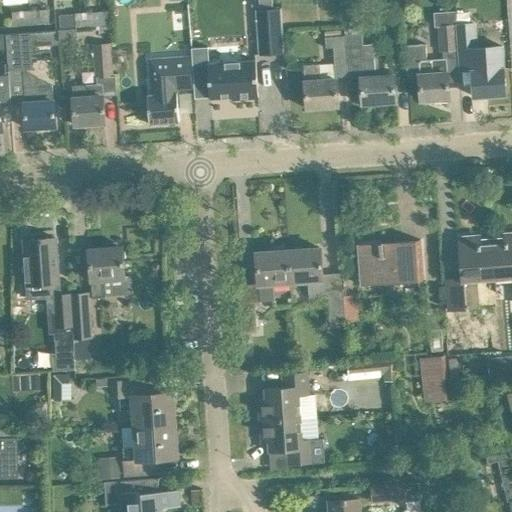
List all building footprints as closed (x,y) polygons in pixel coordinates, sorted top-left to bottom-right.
[(259,0),(260,10),(255,10),(258,54),(284,52),(281,8),(272,9),(271,0),(259,0)] [(29,10),(31,24),(49,23),(48,9),(29,10)] [(12,25),(31,24),(29,10),(11,12),(12,25)] [(112,24),(111,10),(93,11),(93,26),(112,24)] [(455,15),(455,10),(434,12),(434,27),(437,27),(439,52),(457,50),(455,25),(455,15)] [(93,26),(93,11),(74,13),(75,27),(93,26)] [(474,24),(455,25),(457,50),(470,49),(476,49),(476,48),(474,24)] [(344,35),(341,36),(341,29),(325,30),(327,48),(334,47),(336,75),(348,74),(344,35)] [(58,39),(58,30),(29,32),(29,42),(30,53),(59,51),(58,39)] [(9,74),(11,98),(23,97),(26,128),(55,125),(52,84),(24,87),(20,33),(3,34),(5,48),(7,74),(9,74)] [(344,35),(348,74),(348,78),(360,77),(362,104),(364,104),(363,102),(396,100),(396,102),(397,101),(395,73),(378,75),(377,60),(379,60),(379,59),(377,59),(376,45),(378,45),(377,44),(361,45),(360,34),(344,35)] [(110,43),(94,44),(96,77),(112,76),(110,43)] [(427,59),(426,43),(404,45),(407,75),(419,74),(421,100),(450,98),(448,72),(447,58),(427,59)] [(192,56),(191,56),(193,79),(209,78),(210,98),(232,96),(232,99),(258,97),(256,60),(209,63),(208,46),(191,47),(192,56)] [(502,46),(476,48),(476,49),(470,49),(472,70),(474,96),(506,94),(504,68),(502,46)] [(151,94),(147,95),(149,123),(179,121),(177,92),(193,91),(193,87),(193,79),(191,56),(160,59),(162,94),(151,94)] [(337,78),(320,80),(319,63),(303,65),(306,108),(339,106),(337,78)] [(10,99),(11,98),(9,74),(7,74),(0,75),(0,129),(3,129),(1,104),(11,103),(10,99)] [(106,122),(104,96),(103,96),(103,83),(73,85),(73,98),(75,124),(106,122)] [(494,241),(496,277),(511,275),(511,233),(504,234),(505,240),(494,241)] [(496,277),(494,241),(480,242),(479,236),(460,237),(464,284),(449,285),(450,308),(478,306),(476,279),(496,277)] [(56,237),(25,239),(28,284),(28,295),(51,294),(59,293),(56,237)] [(382,243),(361,245),(363,278),(393,276),(394,283),(423,280),(420,240),(398,242),(398,246),(383,247),(382,243)] [(130,276),(125,277),(124,258),(126,258),(126,250),(123,250),(123,246),(119,246),(116,242),(105,243),(103,248),(89,249),(92,298),(106,297),(106,295),(132,293),(130,276)] [(310,297),(323,296),(322,279),(323,279),(321,247),(304,249),(301,246),(293,246),(291,249),(289,250),(292,282),(308,280),(310,297)] [(292,282),(289,250),(286,250),(283,247),(275,248),(273,251),(256,252),(260,301),(276,300),(274,283),(292,282)] [(346,321),(345,295),(344,295),(343,289),(327,290),(329,327),(346,326),(346,321)] [(72,292),(72,326),(73,332),(75,358),(91,357),(90,338),(93,337),(90,291),(72,292)] [(52,303),(48,304),(50,333),(55,333),(73,332),(72,326),(72,292),(59,293),(51,294),(52,303)] [(345,295),(346,321),(359,320),(357,294),(345,295)] [(256,305),(240,306),(242,332),(245,371),(255,370),(252,332),(258,331),(256,305)] [(450,399),(445,355),(420,357),(424,402),(450,399)] [(511,356),(490,358),(491,375),(511,373),(511,356)] [(394,380),(392,358),(347,362),(348,380),(381,378),(382,372),(384,372),(384,381),(394,380)] [(316,394),(309,395),(308,371),(282,373),(283,386),(265,388),(265,398),(258,398),(260,420),(301,417),(318,416),(316,394)] [(60,399),(60,398),(60,382),(69,382),(69,374),(53,374),(53,399),(60,399)] [(106,377),(95,378),(96,386),(107,385),(106,377)] [(173,392),(150,393),(149,379),(119,382),(121,409),(125,408),(134,411),(135,427),(175,424),(173,392)] [(27,417),(27,418),(27,424),(48,424),(47,409),(47,407),(40,407),(39,407),(38,407),(37,407),(36,408),(35,408),(34,409),(33,410),(32,411),(31,412),(30,413),(29,414),(28,415),(28,416),(27,417)] [(301,417),(260,420),(261,442),(269,442),(269,452),(288,451),(289,464),(289,468),(289,470),(312,469),(312,466),(312,465),(325,464),(324,438),(312,438),(302,439),(301,417)] [(128,474),(156,472),(155,458),(177,456),(175,424),(135,427),(121,428),(123,446),(126,446),(128,474)] [(385,458),(394,444),(379,434),(370,448),(385,458)] [(0,475),(17,475),(17,437),(0,437),(0,475)] [(494,454),(487,456),(489,463),(498,461),(500,469),(511,466),(511,459),(510,451),(494,454)] [(92,479),(101,478),(101,477),(119,476),(118,463),(100,465),(101,467),(91,468),(92,479)] [(162,511),(162,506),(181,505),(179,490),(138,493),(138,480),(158,478),(158,477),(113,481),(113,482),(121,481),(122,511),(162,511)] [(405,483),(371,486),(372,502),(406,499),(405,483)] [(360,511),(359,499),(330,501),(330,511),(360,511)]
